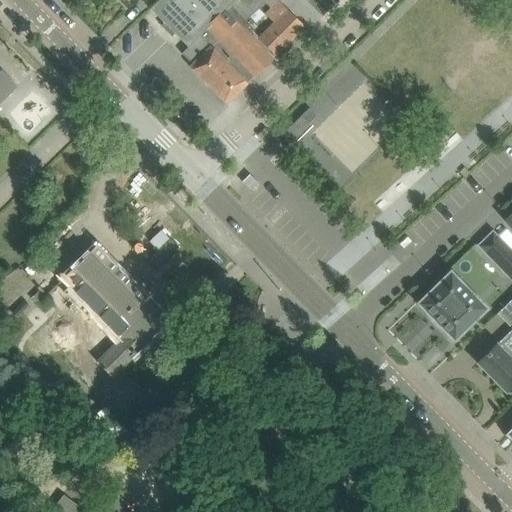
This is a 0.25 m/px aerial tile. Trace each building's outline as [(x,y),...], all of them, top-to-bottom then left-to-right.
[(175,33),(188,47),(230,6),(245,22),(267,0),(158,0),(150,8),(164,22),(161,25),(172,36),(175,33)] [(275,23),(260,38),(262,41),(277,55),(305,27),(290,13),(280,3),(282,1),(281,0),(267,0),(265,2),(271,9),(266,14),(275,23)] [(188,47),(182,53),(193,65),(191,66),(227,103),(239,92),(244,87),(248,83),(247,82),(255,75),(256,76),(272,59),(258,45),(249,35),(254,30),(245,22),(230,6),(188,47)] [(0,102),(17,85),(0,67),(0,102)] [(302,115),(287,131),(294,138),(310,123),(317,116),(310,108),(307,110),(302,115)] [(250,174),(242,182),(252,191),(259,183),(250,174)] [(479,245),(511,279),(511,251),(510,250),(509,249),(495,234),(494,232),(493,232),(479,245)] [(122,339),(98,362),(81,379),(94,394),(112,377),(169,321),(96,246),(67,275),(108,317),(104,320),(122,339)] [(455,339),(487,308),(451,272),(419,303),(455,339)] [(38,289),(30,297),(35,302),(43,294),(38,289)] [(511,323),(511,299),(498,313),(510,326),(511,323)] [(497,344),(478,363),(507,392),(511,386),(511,330),(498,345),(497,344)] [(186,468),(183,484),(197,487),(201,471),(186,468)] [(86,511),(63,495),(50,511),(86,511)]
